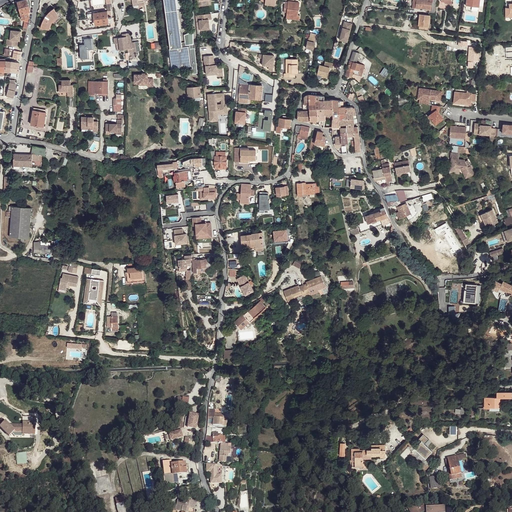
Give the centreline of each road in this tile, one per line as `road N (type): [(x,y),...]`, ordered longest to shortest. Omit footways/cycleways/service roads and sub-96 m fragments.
road 1 (unclassified): [(215,511),(199,460),(225,275),(217,208),(235,181),(269,182),(287,173),(294,122)]
road 2 (unclassified): [(511,265),(472,275),(430,272),(405,245),(363,153)]
road 3 (unknown): [(217,352),(105,349),(99,330),(106,278)]
road 4 (residential): [(35,0),(10,140)]
road 5 (track): [(101,158),(129,161),(159,140),(159,81)]
